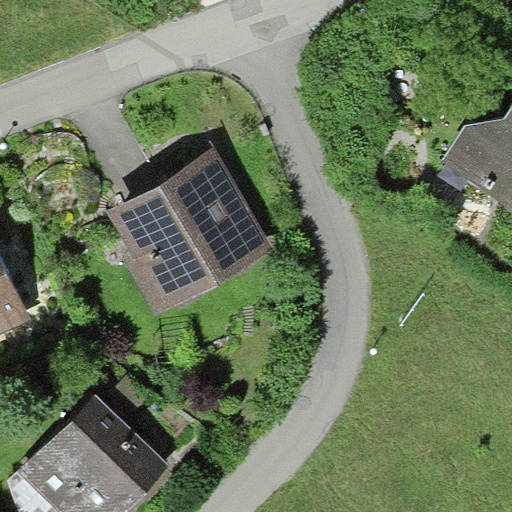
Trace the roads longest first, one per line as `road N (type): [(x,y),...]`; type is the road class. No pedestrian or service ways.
road 1 (residential): [(216,511),(301,415),(329,330),(325,280),(275,133),(256,15)]
road 2 (residential): [(0,113),(256,15)]
